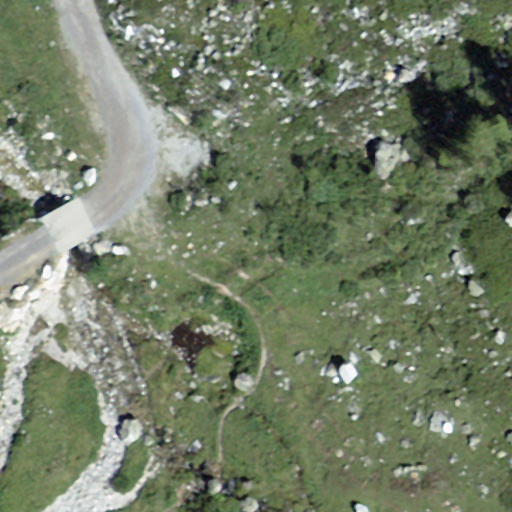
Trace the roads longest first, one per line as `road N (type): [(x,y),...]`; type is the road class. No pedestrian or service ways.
road 1 (track): [(74,0),(129,137),(115,194)]
road 2 (track): [(115,194),(0,266)]
